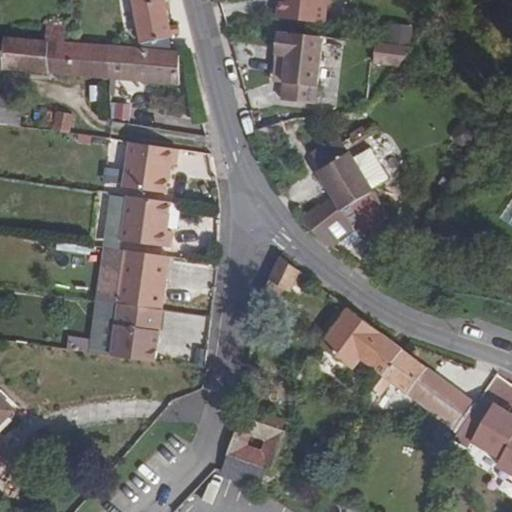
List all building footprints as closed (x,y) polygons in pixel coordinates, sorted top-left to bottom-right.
[(164,0),(132,0),(141,44),(172,37),(171,34),(179,33),(177,25),(169,27),(164,0)] [(278,0),(276,17),(324,22),(326,3),(329,2),(329,0),(278,0)] [(392,42),(379,42),(379,65),(413,64),(413,23),(392,23),(392,42)] [(45,41),(5,38),(2,70),(111,79),(109,46),(72,43),(65,43),(65,27),(46,25),(45,41)] [(315,104),(322,36),(277,31),(274,54),(276,54),(286,56),(283,82),(281,99),(315,104)] [(179,52),(109,46),(111,79),(180,85),(179,52)] [(283,82),(286,56),(276,54),(272,81),(283,82)] [(0,124),(20,127),(24,98),(0,94),(0,124)] [(168,131),(171,115),(130,108),(128,124),(168,131)] [(73,115),(57,112),(53,132),(69,133),(73,115)] [(282,123),(254,132),(257,138),(284,129),(282,123)] [(130,143),(124,187),(167,193),(171,165),(176,166),(179,149),(130,143)] [(315,234),(332,248),(353,232),(356,237),(388,218),(371,190),(381,183),(382,186),(389,181),(390,178),(384,168),(382,169),(374,156),(376,155),(372,148),(369,148),(362,152),(363,154),(353,160),(348,153),(317,172),(333,199),(302,222),(315,234)] [(166,229),(170,202),(126,196),(120,240),(169,247),(171,229),(166,229)] [(168,262),(169,256),(125,250),(124,255),(168,262)] [(161,309),(168,262),(124,255),(117,303),(118,303),(161,309)] [(281,257),(270,279),(287,289),(291,291),(294,285),(301,272),(281,257)] [(301,272),(294,285),(304,292),(312,281),(301,272)] [(270,279),(261,298),(280,310),(284,302),(281,299),(287,289),(270,279)] [(155,361),(159,330),(162,309),(161,309),(118,303),(115,324),(112,355),(155,361)] [(347,307),(320,344),(353,369),(361,359),(376,371),(383,376),(404,350),(347,307)] [(376,371),(367,383),(382,395),(391,382),(456,430),(476,402),(404,350),(383,376),(376,371)] [(0,423),(14,410),(0,395),(0,423)] [(456,430),(454,433),(511,475),(511,429),(476,402),(456,430)] [(268,415),(265,424),(285,431),(288,421),(268,415)] [(240,416),(226,455),(228,457),(222,475),(260,488),(266,469),(271,471),(285,431),(265,424),(240,416)] [(238,489),(231,509),(212,502),(207,511),(240,511),(241,511),(242,511),(279,511),(282,506),(238,489)]
